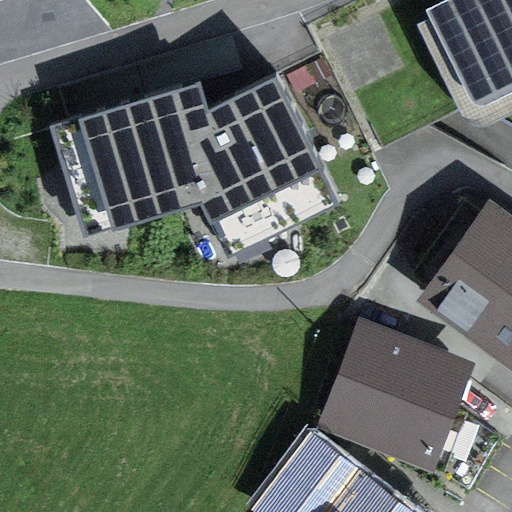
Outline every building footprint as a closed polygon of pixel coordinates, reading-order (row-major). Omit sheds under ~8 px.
[(511,0),(449,0),(432,9),(479,104),(511,88),(511,0)] [(339,204),(274,79),(209,113),(200,88),(53,131),(88,239),(203,204),(227,256),(339,204)] [(511,223),(486,205),(431,280),(511,338),(511,223)] [(470,349),(354,305),(314,410),(430,453),(470,349)] [(272,489),(304,511),(422,511),(311,433),(272,489)] [(304,511),(272,489),(255,511),(304,511)]
